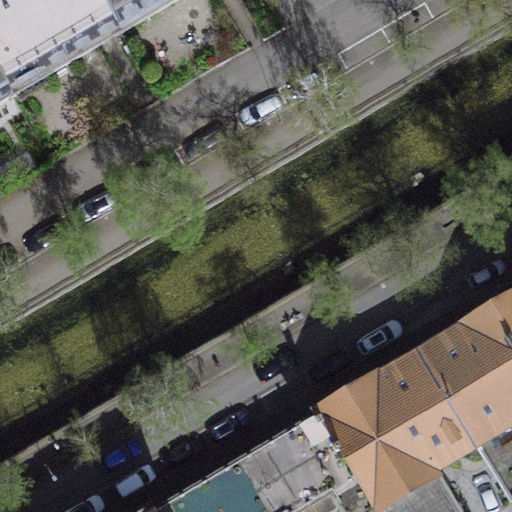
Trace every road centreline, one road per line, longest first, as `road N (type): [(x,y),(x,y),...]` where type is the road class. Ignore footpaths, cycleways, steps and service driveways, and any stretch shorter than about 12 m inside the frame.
road 1 (residential): [(22,511),(511,223)]
road 2 (residential): [(403,0),(0,235)]
